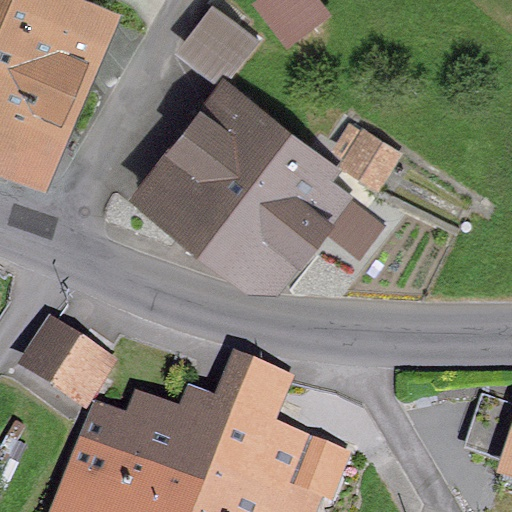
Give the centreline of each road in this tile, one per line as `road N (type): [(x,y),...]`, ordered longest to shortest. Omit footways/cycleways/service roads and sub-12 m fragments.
road 1 (tertiary): [(511,341),(397,344),(60,256)]
road 2 (unclassified): [(186,0),(151,40),(60,256)]
